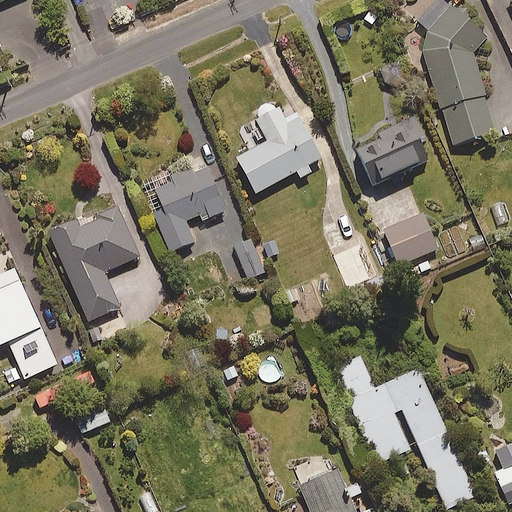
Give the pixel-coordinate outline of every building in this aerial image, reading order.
[(419,25),(429,34),(425,50),(426,67),(453,149),(501,134),(476,57),(492,38),(454,6),(451,10),(439,1),(419,25)] [(299,178),(312,171),(308,164),(320,158),(297,114),(285,120),(278,106),(275,108),(267,102),(261,104),(257,110),(258,116),(255,118),(266,140),(236,156),(255,191),(295,170),(299,178)] [(430,159),(410,117),(354,143),(374,185),(430,159)] [(194,242),(185,220),(198,215),(200,219),(228,208),(210,165),(193,172),(190,165),(171,173),(173,180),(145,192),(170,252),(194,242)] [(138,256),(117,207),(78,224),(75,219),(49,230),(87,320),(119,306),(103,270),(138,256)] [(437,248),(423,212),(383,228),(398,264),(437,248)] [(253,238),(232,247),(247,280),(267,271),(253,238)] [(375,274),(361,241),(332,254),(346,286),(375,274)] [(56,363),(14,267),(0,273),(0,341),(7,339),(24,377),(56,363)] [(374,387),(360,355),(333,367),(376,463),(409,448),(393,412),(401,408),(446,508),(475,495),(418,367),(374,387)] [(267,361),(260,367),(259,375),(265,383),(275,383),(281,377),(281,367),(275,361),(267,361)] [(511,501),(511,441),(495,449),(503,467),(494,472),(508,503),(511,501)] [(354,511),(335,467),(298,483),(310,511),(354,511)]
